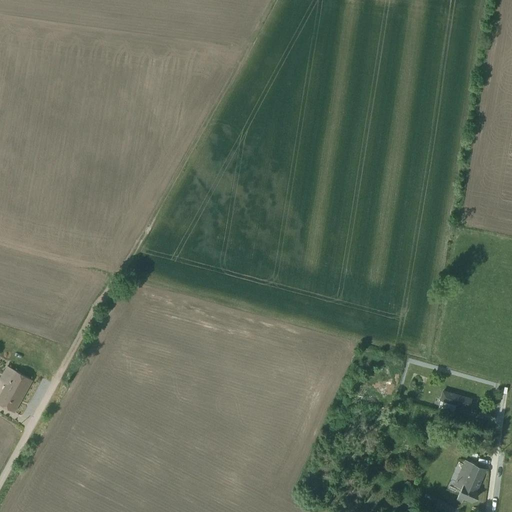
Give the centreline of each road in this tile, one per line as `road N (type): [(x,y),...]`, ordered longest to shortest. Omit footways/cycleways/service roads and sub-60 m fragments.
road 1 (track): [(268,0),(56,381)]
road 2 (unclassified): [(504,393),(487,511)]
